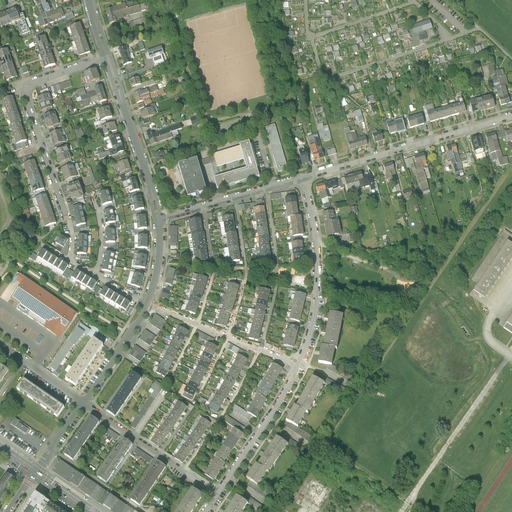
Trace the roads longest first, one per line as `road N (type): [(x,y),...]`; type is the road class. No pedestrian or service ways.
road 1 (residential): [(107,57),(26,88),(68,220)]
road 2 (residential): [(304,178),(511,116)]
road 3 (residential): [(299,364),(316,289),(304,178)]
road 4 (track): [(409,498),(509,355)]
road 5 (tertiary): [(107,57),(158,220)]
road 6 (residential): [(266,189),(276,281),(259,349)]
road 7 (residential): [(219,494),(299,364)]
road 8 (residential): [(259,349),(182,471)]
road 9 (residential): [(233,198),(245,268),(227,336)]
road 10 (residential): [(182,471),(81,401)]
